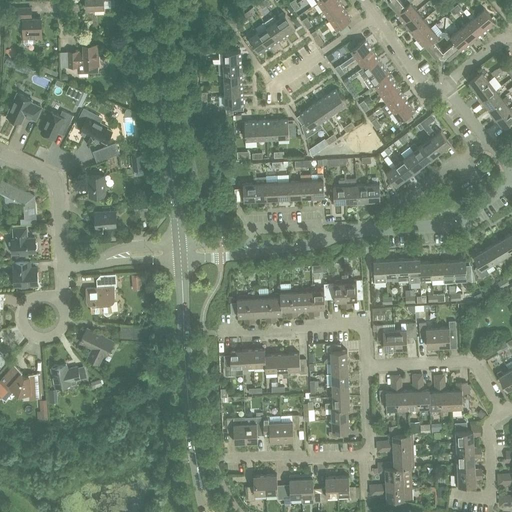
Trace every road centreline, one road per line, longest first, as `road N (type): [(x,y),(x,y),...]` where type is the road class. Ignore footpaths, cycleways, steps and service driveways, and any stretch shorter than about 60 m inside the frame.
road 1 (tertiary): [(209,511),(194,463),(179,251)]
road 2 (tertiary): [(179,251),(156,0)]
road 3 (residential): [(179,251),(311,244),(388,229)]
road 4 (residential): [(217,332),(362,323),(367,366)]
road 5 (residential): [(367,366),(471,364),(502,411)]
road 6 (residential): [(62,265),(56,178),(0,152)]
road 7 (residential): [(224,458),(365,455)]
road 8 (residential): [(388,229),(452,225),(511,185)]
road 9 (residential): [(451,491),(491,497),(489,422),(502,411)]
road 10 (residential): [(388,229),(393,206),(472,147)]
road 11 (unclassified): [(276,86),(377,21)]
road 12 (unclassified): [(37,293),(20,317),(38,338),(63,326),(59,299)]
